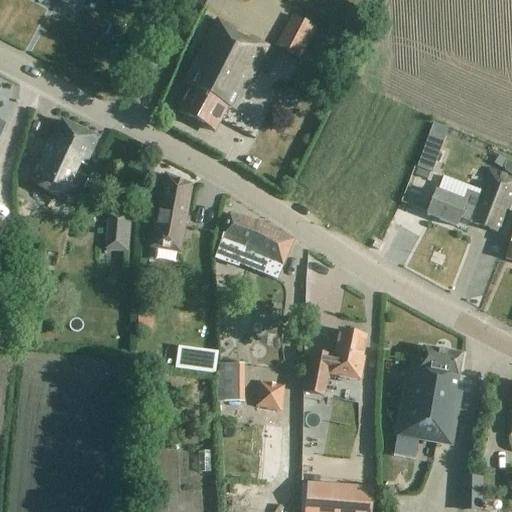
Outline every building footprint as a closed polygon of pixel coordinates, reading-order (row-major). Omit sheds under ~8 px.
[(292,17),(276,49),(298,60),(314,28),(292,17)] [(189,88),(183,98),(185,99),(178,114),(213,132),(226,107),(228,109),(235,95),(241,98),(267,47),(215,21),(183,84),(189,88)] [(29,186),(61,201),(77,165),(84,168),(97,138),(57,121),(29,186)] [(435,134),(423,165),(441,172),(452,141),(435,134)] [(435,192),(426,217),(455,228),(459,219),(473,224),(472,225),(497,235),(511,196),(511,180),(489,171),(479,197),(466,192),(462,203),(435,192)] [(165,177),(154,232),(150,251),(154,252),(153,262),(183,268),(188,239),(179,236),(188,188),(165,177)] [(98,184),(88,179),(83,189),(93,194),(98,184)] [(105,252),(128,254),(131,215),(108,213),(108,215),(107,215),(104,250),(105,250),(105,252)] [(228,214),(219,245),(218,260),(238,268),(244,250),(279,266),(282,267),(293,242),(260,223),(228,214)] [(34,242),(39,222),(26,219),(21,239),(34,242)] [(194,261),(199,286),(213,284),(208,258),(194,261)] [(136,331),(152,331),(153,318),(137,317),(136,331)] [(327,375),(360,382),(364,358),(362,358),(366,337),(338,332),(333,353),(331,353),(330,358),(311,354),(303,394),(323,397),(327,375)] [(215,352),(179,348),(177,369),(212,373),(215,352)] [(410,359),(396,437),(450,447),(460,393),(454,392),(461,355),(420,348),(418,360),(410,359)] [(154,371),(175,374),(178,358),(157,355),(154,371)] [(223,366),(224,403),(244,403),(243,366),(223,366)] [(280,413),(283,388),(258,383),(255,408),(280,413)] [(314,442),(313,419),(301,420),(302,443),(314,442)] [(243,435),(243,446),(266,447),(266,435),(243,435)] [(323,446),(304,445),(304,461),(322,462),(323,446)] [(458,473),(457,509),(477,509),(478,473),(458,473)] [(324,487),(307,485),(304,511),(369,511),(371,490),(326,487),(324,487)]
